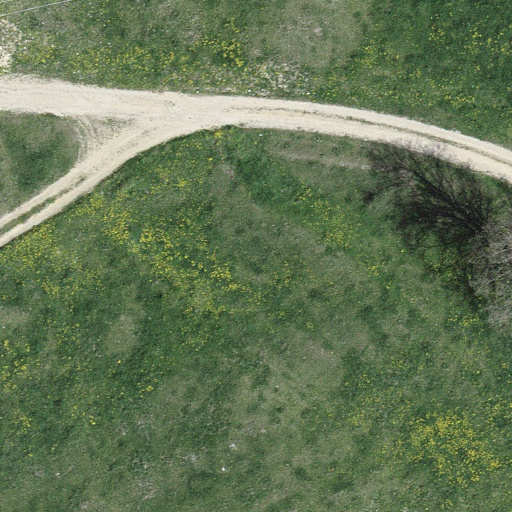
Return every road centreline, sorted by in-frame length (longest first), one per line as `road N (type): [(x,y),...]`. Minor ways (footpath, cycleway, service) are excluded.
road 1 (track): [(511,181),(378,129),(192,110)]
road 2 (track): [(0,222),(192,110)]
road 3 (track): [(192,110),(0,95)]
